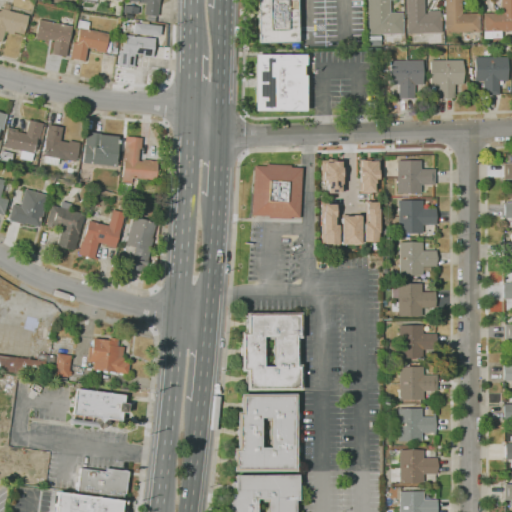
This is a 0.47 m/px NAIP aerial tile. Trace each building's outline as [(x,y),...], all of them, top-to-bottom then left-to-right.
[(153,21),(146,20),(146,15),(143,15),(145,3),(128,1),(128,0),(158,0),(158,3),(157,16),(153,16),(153,21)] [(258,43),(256,0),(295,0),(297,42),(258,43)] [(368,35),(367,3),(366,3),(366,0),(389,0),(389,13),(402,13),(402,34),(368,35)] [(406,33),(405,0),(423,0),(423,14),(426,14),(426,11),(439,11),(439,13),(440,13),(441,32),(406,33)] [(445,33),(443,0),(460,0),(461,14),(478,14),(479,32),(445,33)] [(483,39),(482,13),(501,13),(500,0),(511,0),(511,31),(500,31),(500,38),(491,38),(491,39),(483,39)] [(1,41),(0,40),(0,9),(2,1),(13,4),(11,12),(27,16),(22,34),(13,32),(12,35),(3,32),(1,41)] [(137,14),(122,12),(123,6),(137,8),(137,14)] [(65,58),(50,55),(53,40),(44,39),(44,41),(33,39),(37,19),(59,24),(61,16),(72,19),(67,42),(68,42),(65,58)] [(83,61),(69,58),(72,42),(75,43),(78,28),(76,28),(77,20),(88,22),(87,30),(107,34),(103,53),(94,51),(94,49),(86,48),(83,61)] [(159,36),(132,33),(133,23),(160,26),(159,36)] [(128,69),(123,68),(123,67),(117,66),(119,47),(121,47),(123,35),(154,38),(152,58),(141,57),(142,55),(134,54),(133,66),(134,66),(133,67),(128,67),(128,69)] [(304,111),(254,110),(254,55),(304,55),(304,65),(301,65),(301,75),(304,75),(304,111)] [(498,95),(482,95),(482,81),(474,81),(473,57),(506,57),(506,81),(498,81),(498,95)] [(453,98),(437,98),(437,85),(429,85),(429,61),(462,60),(462,84),(453,84),(453,98)] [(413,98),(397,98),(397,85),(390,85),(390,61),(421,61),(422,84),(413,85),(413,98)] [(31,162),(18,159),(20,151),(2,147),(7,127),(16,130),(16,132),(25,134),(28,121),(31,121),(32,120),(36,121),(36,122),(42,124),(42,126),(44,127),(41,140),(36,139),(31,162)] [(57,166),(42,163),(43,156),(41,156),(47,125),(61,128),(59,142),(68,143),(68,141),(78,142),(74,162),(58,159),(57,166)] [(116,167),(82,163),(83,146),(84,146),(86,132),(99,134),(99,135),(117,136),(116,147),(118,148),(116,167)] [(130,184),(121,183),(123,160),(124,137),(141,138),(140,149),(138,149),(137,161),(141,161),(141,159),(149,160),(156,160),(155,180),(131,178),(130,184)] [(10,162),(0,160),(0,151),(12,153),(10,162)] [(511,179),(502,179),(502,163),(503,163),(503,154),(511,154),(511,179)] [(375,192),(375,159),(357,160),(357,192),(375,192)] [(319,181),(325,181),(325,193),(341,192),(340,160),(319,160),(319,181)] [(420,193),(396,193),(396,161),(419,161),(420,169),(434,169),(434,185),(420,185),(420,193)] [(289,219),(268,218),(268,216),(250,215),(253,166),(265,166),(265,164),(290,165),(289,168),(301,168),(298,218),(289,217),(289,219)] [(130,196),(118,195),(119,183),(131,184),(130,196)] [(38,227),(23,223),(22,225),(8,221),(9,219),(7,219),(11,204),(19,206),(24,189),(47,195),(38,227)] [(377,201),(363,201),(362,242),(376,242),(377,201)] [(421,233),(397,233),(397,201),(421,201),(421,209),(434,209),(434,224),(421,224),(421,233)] [(511,218),(503,218),(502,202),(511,202),(511,218)] [(319,244),(336,243),(336,224),(334,224),(334,203),(319,203),(319,244)] [(74,251),(56,246),(60,229),(45,225),(50,205),(83,214),(74,251)] [(96,260),(77,255),(80,241),(81,242),(87,221),(107,226),(111,211),(123,214),(114,248),(105,246),(106,245),(97,242),(93,257),(97,258),(96,260)] [(339,244),(359,244),(359,214),(339,215),(339,244)] [(142,272),(128,268),(134,248),(123,245),(132,215),(155,222),(144,259),(148,260),(146,267),(144,266),(142,272)] [(398,275),(397,242),(421,242),(421,251),(435,250),(435,266),(421,266),(422,275),(398,275)] [(511,258),(502,258),(502,243),(511,243),(511,258)] [(511,299),(502,299),(502,283),(511,283),(511,299)] [(397,316),(397,284),(421,284),(421,292),(432,292),(432,290),(434,290),(434,307),(420,307),(420,316),(397,316)] [(300,390),(245,390),(245,371),(240,371),(240,332),(245,332),(245,313),(300,313),(300,338),(296,338),(296,364),(300,364),(300,390)] [(511,340),(503,340),(503,324),(511,324),(511,340)] [(422,358),(397,358),(397,325),(421,325),(421,333),(435,333),(435,350),(422,350),(422,358)] [(121,375),(118,375),(118,373),(114,373),(114,374),(108,373),(108,372),(92,370),(93,362),(89,362),(86,361),(88,348),(91,348),(92,345),(90,344),(90,341),(92,341),(92,339),(107,341),(107,338),(117,340),(116,342),(118,342),(117,347),(122,348),(121,358),(122,358),(122,362),(128,363),(128,365),(129,365),(128,372),(127,372),(126,374),(121,374),(121,375)] [(56,354),(70,356),(68,370),(70,371),(69,375),(67,376),(67,378),(53,375),(56,354)] [(41,377),(0,371),(0,355),(44,362),(41,377)] [(511,380),(502,380),(502,365),(511,364),(511,380)] [(398,400),(398,367),(402,367),(402,365),(409,365),(409,367),(422,366),(422,375),(436,375),(436,391),(422,391),(422,399),(398,400)] [(97,417),(71,414),(75,389),(123,395),(122,404),(127,404),(126,413),(121,412),(120,420),(109,419),(109,423),(100,430),(98,428),(68,424),(69,419),(94,422),(93,421),(97,417)] [(293,471),(232,471),(232,448),(235,448),(235,412),(239,412),(239,394),(294,394),(293,471)] [(511,420),(502,420),(502,404),(511,404),(511,420)] [(420,440),(396,440),(396,408),(420,408),(420,417),(434,417),(434,436),(432,436),(432,432),(420,432),(420,440)] [(511,443),(503,443),(503,460),(511,459),(511,443)] [(422,483),(398,483),(399,450),(422,450),(422,458),(436,458),(436,474),(422,474),(422,483)] [(122,497),(77,492),(79,469),(104,472),(104,468),(127,471),(124,494),(123,494),(122,497)] [(228,511),(228,495),(234,494),(234,475),(297,475),(297,500),(294,500),(294,511),(228,511)] [(511,500),(503,500),(503,484),(511,484),(511,500)] [(399,511),(399,491),(422,491),(422,500),(435,500),(435,511),(399,511)] [(51,511),(54,492),(124,501),(122,511),(51,511)]
